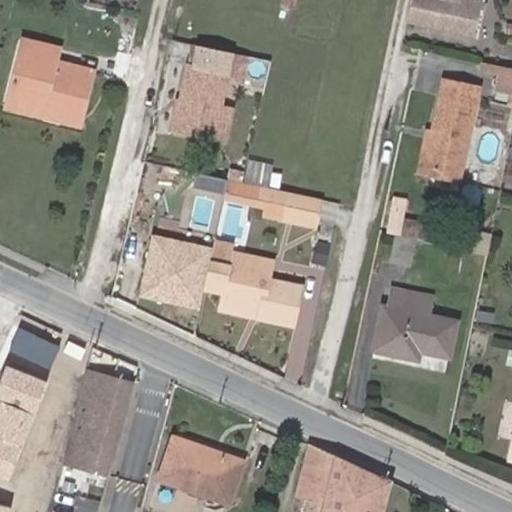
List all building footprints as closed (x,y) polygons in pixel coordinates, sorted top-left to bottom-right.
[(407,0),(404,18),(472,34),(478,0),(407,0)] [(6,108),(79,125),(93,71),(55,62),(58,49),(23,40),(6,108)] [(232,55),(199,48),(194,71),(187,70),(180,104),(173,136),(213,144),(220,112),(226,79),(232,56),(232,55)] [(243,82),(248,59),(232,55),(232,56),(226,79),(243,82)] [(511,70),(501,68),(497,92),(511,95),(511,70)] [(443,82),(431,135),(426,133),(416,177),(459,185),(480,89),(443,82)] [(173,136),(180,104),(176,103),(169,135),(173,136)] [(233,115),(220,112),(213,144),(226,147),(233,115)] [(242,178),(227,174),(225,184),(239,187),(240,185),(242,178)] [(220,197),(223,184),(209,180),(205,194),(220,197)] [(258,210),(262,192),(239,187),(225,184),(223,184),(219,201),(258,210)] [(258,210),(279,214),(283,196),(262,192),(258,210)] [(310,229),(316,203),(283,196),(279,214),(277,223),(310,229)] [(420,230),(386,223),(383,236),(395,239),(416,243),(417,243),(420,230)] [(212,248),(151,236),(139,298),(199,310),(203,291),(212,248)] [(416,243),(395,239),(390,266),(410,269),(416,243)] [(212,248),(203,291),(223,295),(220,315),(292,328),(299,289),(267,283),(270,266),(230,257),(233,247),(214,243),(212,248)] [(321,269),(325,249),(313,247),(309,266),(321,269)] [(403,358),(405,349),(444,356),(451,323),(422,317),(426,300),(387,292),(384,310),(379,309),(371,352),(403,358)] [(59,347),(20,330),(11,351),(50,368),(59,347)] [(511,354),(504,353),(501,368),(511,369),(511,354)] [(47,383),(6,367),(0,381),(0,476),(9,480),(47,383)] [(127,382),(81,370),(58,463),(104,474),(127,382)] [(511,404),(500,461),(511,462),(511,404)] [(239,460),(171,434),(155,475),(223,501),(239,460)] [(318,450),(308,445),(295,495),(307,499),(304,508),(307,511),(379,511),(388,482),(340,460),(324,452),(318,450)]
